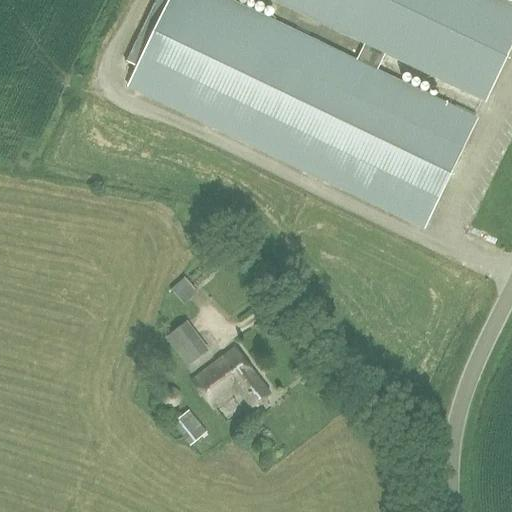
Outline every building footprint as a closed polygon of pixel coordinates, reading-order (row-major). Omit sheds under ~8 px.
[(271,0),(366,46),(358,61),(231,0),(154,0),(126,62),(139,67),(129,87),(425,230),(479,118),(378,70),(386,55),(486,103),(511,48),(511,5),(500,0),(271,0)] [(189,278),(177,287),(187,299),(199,290),(189,278)] [(170,333),(194,354),(208,338),(184,317),(170,333)] [(271,397),(237,350),(192,383),(212,411),(238,392),(251,411),(271,397)] [(190,448),(208,433),(190,411),(172,425),(190,448)]
